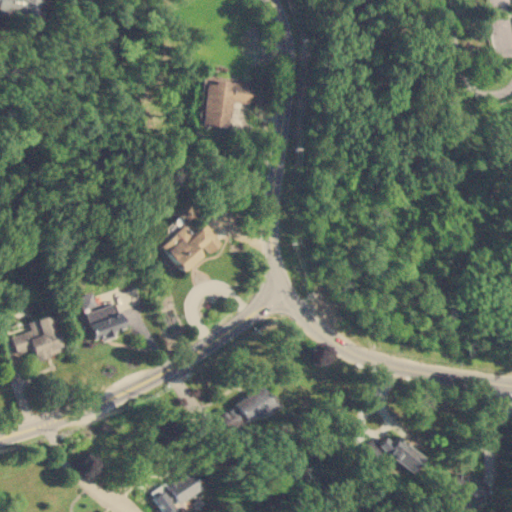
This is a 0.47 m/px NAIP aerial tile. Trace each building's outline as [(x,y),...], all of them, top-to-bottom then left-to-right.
[(40,0),(0,0),(0,14),(40,16),(40,0)] [(227,128),(229,100),(248,102),(250,80),(202,75),(197,124),(227,128)] [(220,241),(203,221),(180,240),(172,230),(157,243),(179,271),(203,251),(205,253),(220,241)] [(120,325),(110,300),(80,313),(91,340),(100,336),(102,339),(115,334),(112,328),(120,325)] [(58,344),(48,313),(25,320),(27,328),(8,334),(14,352),(29,347),(33,359),(46,355),(44,349),(58,344)] [(213,412),(223,431),(263,410),(261,406),(269,402),(260,386),(213,412)] [(375,443),(405,471),(418,456),(395,435),(389,441),(382,435),(375,443)] [(359,444),(369,460),(380,454),(371,437),(359,444)] [(176,511),(171,504),(197,488),(184,468),(146,493),(158,511),(176,511)] [(454,501),(456,494),(474,500),(480,480),(453,471),(445,498),(454,501)]
